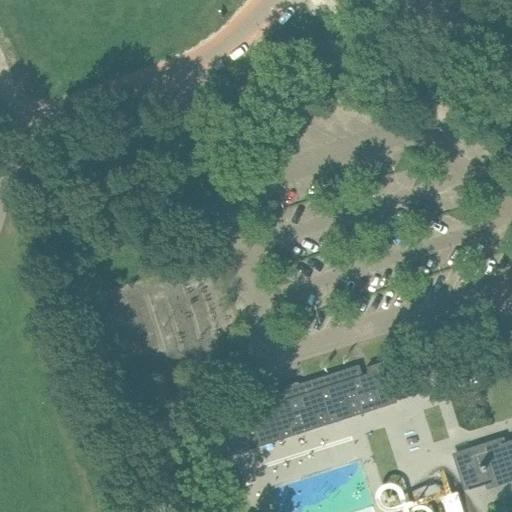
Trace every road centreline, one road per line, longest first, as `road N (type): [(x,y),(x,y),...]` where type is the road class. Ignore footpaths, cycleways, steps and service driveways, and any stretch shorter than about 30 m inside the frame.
road 1 (unclassified): [(0,210),(11,176),(50,128),(197,65),(243,37),(271,0)]
road 2 (unclassified): [(511,59),(399,0)]
